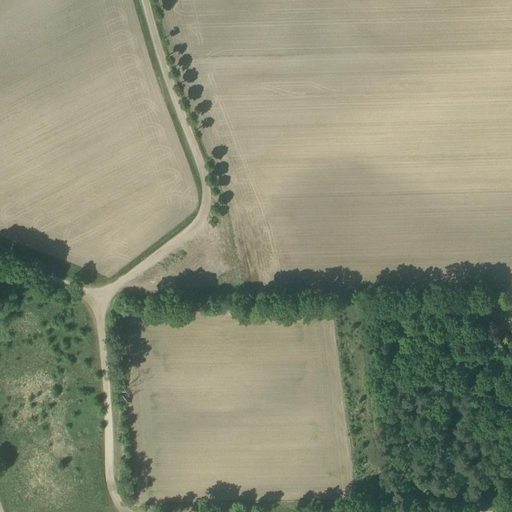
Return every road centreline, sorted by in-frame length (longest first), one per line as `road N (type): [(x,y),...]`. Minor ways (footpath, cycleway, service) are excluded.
road 1 (unclassified): [(104,296),(191,231),(206,203),(145,0)]
road 2 (track): [(0,260),(104,296),(109,477),(125,511)]
